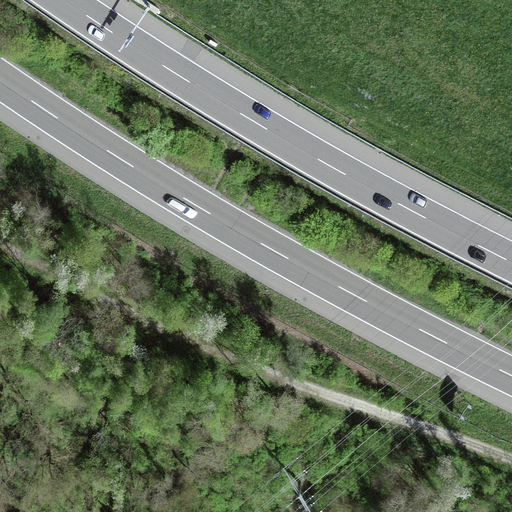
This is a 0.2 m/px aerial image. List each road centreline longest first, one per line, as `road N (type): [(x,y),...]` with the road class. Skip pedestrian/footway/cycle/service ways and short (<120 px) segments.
road 1 (motorway): [(0,79),(197,206),(511,375)]
road 2 (motorway): [(511,262),(250,119),(64,0)]
road 3 (track): [(511,459),(177,337)]
road 4 (track): [(177,337),(0,245)]
